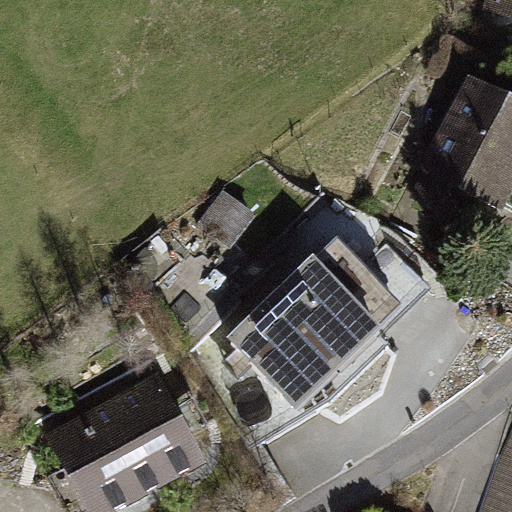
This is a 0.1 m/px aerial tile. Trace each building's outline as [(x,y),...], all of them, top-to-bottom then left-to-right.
[(511,0),(487,0),(481,15),(511,26),(511,0)] [(511,204),(511,107),(467,82),(416,173),(424,177),(409,204),(447,225),(459,202),(501,225),(511,204)] [(223,192),(199,225),(231,249),(256,215),(223,192)] [(361,268),(332,238),(226,341),(295,412),(427,284),(387,243),(361,268)] [(84,511),(120,511),(204,466),(188,438),(173,408),(155,377),(44,438),(84,511)] [(192,399),(173,408),(188,438),(207,428),(192,399)] [(511,511),(511,435),(483,511),(511,511)]
